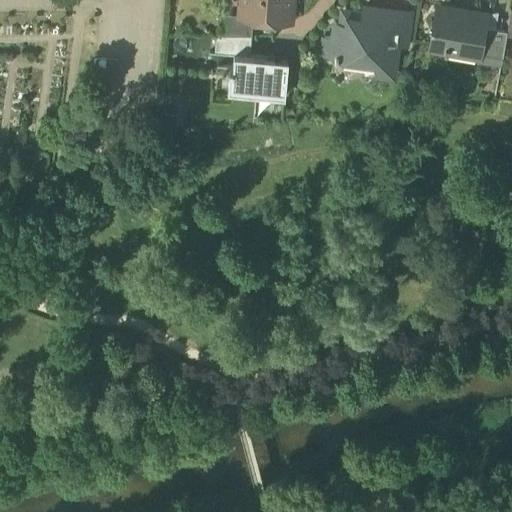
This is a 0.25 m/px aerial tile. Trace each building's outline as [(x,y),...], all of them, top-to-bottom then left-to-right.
[(241,0),(241,12),(241,14),(254,16),(292,19),(293,0),(241,0)] [(486,13),(439,5),(432,45),(446,47),(445,51),(449,51),(450,44),(480,49),(484,25),(486,13)] [(412,12),(384,9),(382,22),(380,42),(395,44),(408,45),(412,12)] [(368,13),(344,10),(343,21),(337,21),(335,37),(325,36),(323,54),(336,56),(336,58),(339,58),(339,56),(377,61),(376,69),(383,70),(384,72),(387,73),(389,73),(392,72),(394,71),(395,69),(396,66),(395,63),(393,61),(395,44),(380,42),(382,22),(367,20),(368,13)] [(241,12),(222,11),(221,33),(253,33),(254,16),(241,14),(241,12)] [(508,29),(484,25),(480,49),(479,50),(504,54),(508,32),(508,29)] [(290,56),(235,51),(234,66),(230,66),(229,87),(286,93),(290,56)]
